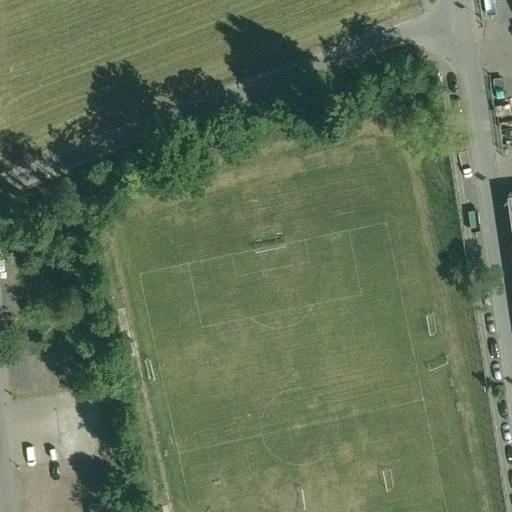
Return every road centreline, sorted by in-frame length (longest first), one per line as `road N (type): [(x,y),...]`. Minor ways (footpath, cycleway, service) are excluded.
road 1 (residential): [(0,195),(463,22)]
road 2 (residential): [(511,355),(463,22)]
road 3 (residential): [(0,391),(12,511)]
